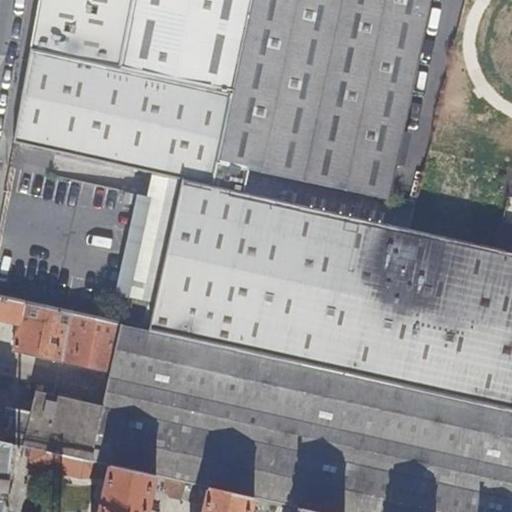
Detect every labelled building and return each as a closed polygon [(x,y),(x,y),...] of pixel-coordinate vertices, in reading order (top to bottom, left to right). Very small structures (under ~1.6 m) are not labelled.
[(40,0),(31,51),(123,69),(135,0),(40,0)] [(135,0),(123,69),(233,93),(252,0),(135,0)] [(432,0),(252,0),(233,93),(213,186),(337,214),(352,217),(359,192),(390,199),(432,0)] [(14,142),(182,179),(213,186),(233,93),(123,69),(31,51),(14,142)] [(228,347),(399,385),(511,410),(511,251),(506,251),(497,249),(407,229),(352,217),(337,214),(213,186),(182,179),(148,329),(228,347)] [(500,236),(497,249),(506,251),(509,238),(500,236)] [(511,511),(511,411),(399,385),(228,347),(148,329),(115,322),(0,296),(0,317),(20,322),(13,351),(111,373),(104,406),(95,404),(82,460),(156,477),(166,479),(254,499),(260,500),(277,504),(294,508),(300,509),(311,511),(511,511)] [(0,441),(16,445),(32,449),(82,460),(95,404),(36,391),(31,412),(6,407),(9,393),(7,390),(0,388),(0,441)] [(0,441),(0,511),(8,511),(16,445),(0,441)] [(101,511),(148,511),(156,477),(82,460),(32,449),(29,463),(45,470),(81,478),(99,478),(100,471),(110,474),(101,511)] [(204,511),(251,511),(254,499),(166,479),(167,493),(172,498),(198,504),(201,503),(202,497),(208,498),(204,511)] [(264,511),(275,511),(277,504),(260,500),(264,511)]
